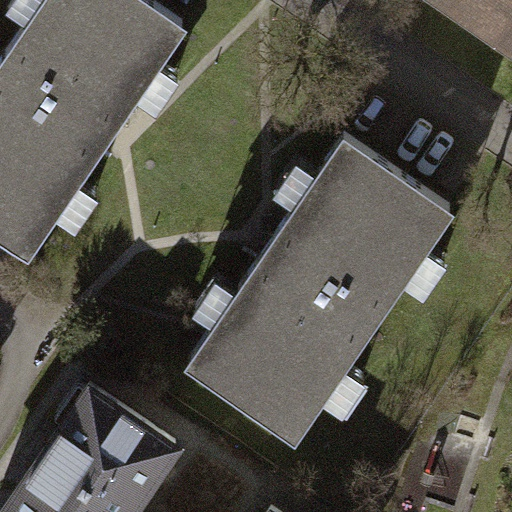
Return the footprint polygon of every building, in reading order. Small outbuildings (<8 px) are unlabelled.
[(233,14),(212,0),(71,0),(0,104),(0,197),(74,247),(233,14)] [(511,0),(449,0),(511,42),(511,0)] [(475,212),(366,139),(224,350),(333,423),(475,212)] [(9,511),(153,511),(201,439),(100,373),(9,511)] [(314,511),(288,495),(276,511),(314,511)]
